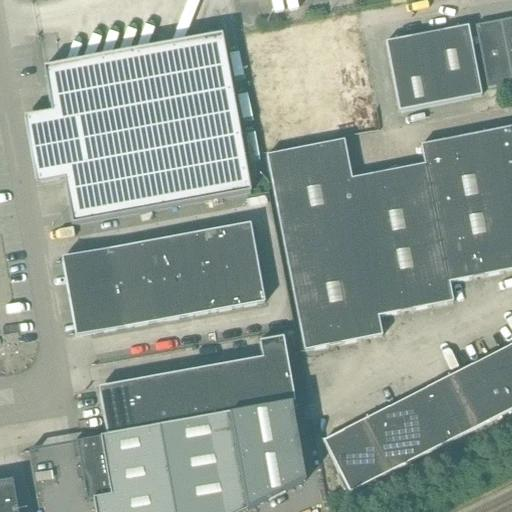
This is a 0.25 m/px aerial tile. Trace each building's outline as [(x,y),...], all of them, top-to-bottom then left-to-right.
[(275,13),(359,0),(263,0),(265,9),(274,7),(275,13)] [(511,20),(475,27),(487,90),(511,85),(511,20)] [(334,23),(310,26),(320,93),(366,87),(358,27),(335,30),(334,23)] [(467,29),(386,44),(399,112),(480,97),(467,29)] [(151,52),(149,52),(147,60),(133,55),(132,55),(129,63),(115,58),(114,59),(111,66),(98,62),(96,62),(94,70),(80,65),(79,65),(76,73),(62,68),(43,71),(51,116),(24,121),(36,189),(64,184),(72,229),(250,197),(222,39),(202,42),(200,50),(186,45),(185,46),(182,53),(169,49),(167,49),(164,57),(151,52)] [(511,129),(496,133),(511,204),(511,209),(511,129)] [(496,133),(421,148),(425,167),(435,218),(511,204),(496,133)] [(343,143),(267,158),(285,251),(362,236),(351,181),(343,143)] [(425,167),(351,181),(362,236),(364,249),(438,234),(435,218),(425,167)] [(511,209),(511,204),(435,218),(438,234),(448,284),(511,271),(511,209)] [(61,260),(61,261),(75,339),(264,305),(250,226),(61,260)] [(438,234),(364,249),(377,318),(452,303),(448,284),(438,234)] [(362,236),(285,251),(305,352),(381,337),(377,318),(364,249),(362,236)] [(283,339),(259,344),(262,360),(263,363),(264,363),(271,408),(291,405),(295,404),(283,339)] [(511,346),(493,356),(511,394),(511,346)] [(511,394),(493,356),(450,378),(476,429),(511,411),(511,394)] [(262,360),(240,364),(240,367),(248,412),(271,408),(264,363),(263,363),(262,360)] [(240,364),(217,369),(217,371),(225,417),(248,412),(240,367),(240,364)] [(217,369),(194,373),(194,376),(202,421),(225,417),(217,371),(217,369)] [(194,373),(170,377),(171,380),(179,425),(202,421),(194,376),(194,373)] [(170,377),(147,381),(148,384),(156,429),(179,425),(171,380),(170,377)] [(410,398),(407,400),(433,451),(476,429),(450,378),(410,398)] [(147,381),(124,385),(125,388),(133,433),(156,429),(148,384),(147,381)] [(124,385),(98,390),(107,438),(133,433),(125,388),(124,385)] [(407,400),(365,421),(390,473),(433,451),(407,400)] [(133,433),(107,438),(72,444),(73,447),(77,446),(87,503),(93,502),(94,511),(247,511),(305,483),(291,405),(271,408),(248,412),(225,417),(202,421),(179,425),(156,429),(133,433)] [(365,421),(323,442),(348,494),(390,473),(365,421)] [(0,484),(0,511),(17,511),(12,482),(0,484)]
